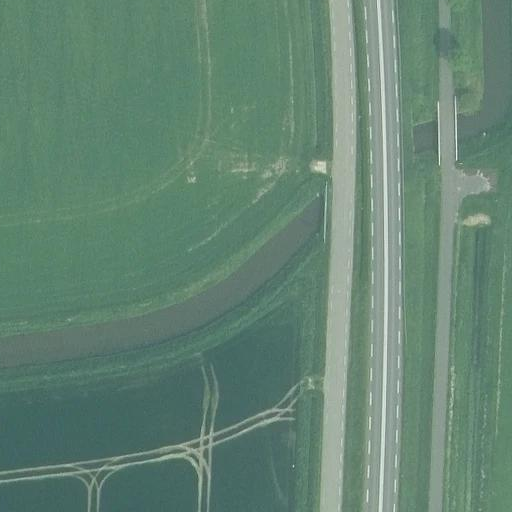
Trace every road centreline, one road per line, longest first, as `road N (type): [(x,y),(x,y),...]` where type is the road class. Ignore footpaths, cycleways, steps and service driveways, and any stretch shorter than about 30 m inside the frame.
road 1 (unclassified): [(331,511),(345,118),(339,0)]
road 2 (primary): [(379,511),(385,305),(374,0)]
road 3 (unclassified): [(432,511),(447,165)]
